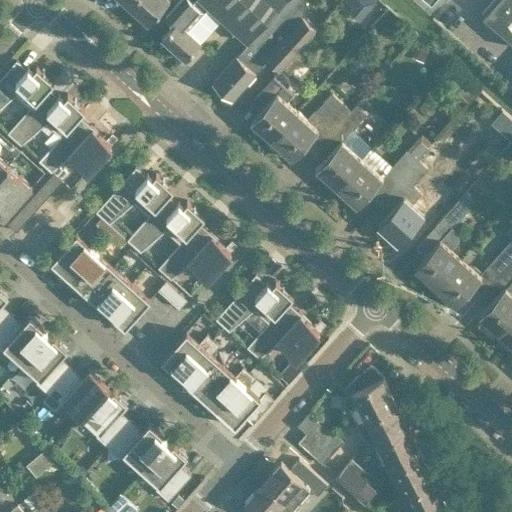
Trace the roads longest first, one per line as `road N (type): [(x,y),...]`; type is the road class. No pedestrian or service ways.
road 1 (tertiary): [(378,304),(39,0)]
road 2 (residential): [(240,462),(0,246)]
road 3 (residential): [(378,304),(240,462)]
road 4 (tertiary): [(511,425),(378,304)]
